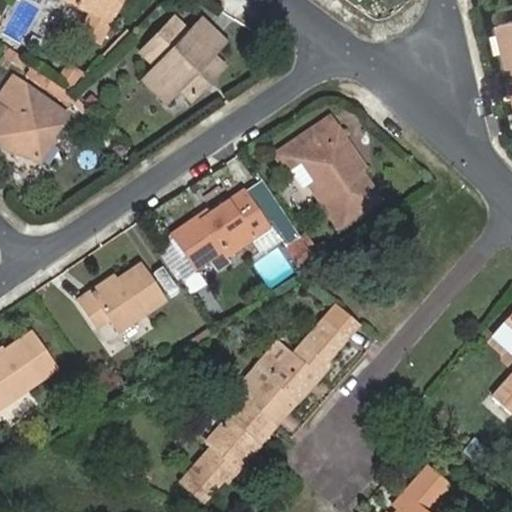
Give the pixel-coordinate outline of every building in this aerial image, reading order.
[(58,0),(90,16),(79,36),(97,45),(107,25),(110,27),(123,0),(58,0)] [(511,90),(511,24),(497,28),(511,90)] [(200,92),(206,87),(220,72),(208,60),(220,48),(198,26),(186,40),(172,25),(137,60),(152,74),(149,77),(170,98),(175,94),(187,106),(200,92)] [(53,76),(70,87),(80,73),(63,61),(53,76)] [(170,98),(149,77),(140,86),(162,107),(170,98)] [(37,158),(47,143),(65,118),(11,80),(0,94),(0,108),(7,114),(0,122),(0,148),(9,155),(17,143),(37,158)] [(211,91),(206,87),(200,92),(206,97),(211,91)] [(296,164),(338,226),(373,202),(330,139),(317,149),(307,135),(273,158),(283,173),(296,164)] [(53,148),(47,143),(37,158),(17,143),(9,155),(41,164),(53,148)] [(196,220),(168,239),(191,274),(218,255),(223,261),(250,242),(264,232),(240,197),(199,225),(196,220)] [(256,251),(271,242),(264,232),(250,242),(256,251)] [(293,236),(280,245),(300,272),(312,264),(293,236)] [(86,295),(72,305),(91,333),(105,323),(113,336),(162,302),(138,266),(89,299),(86,295)] [(511,315),(501,328),(511,337),(511,376),(493,398),(511,413),(511,315)] [(253,369),(234,391),(247,402),(276,427),(326,369),(323,366),(342,343),(321,323),(290,358),(282,352),(262,376),(253,369)] [(0,406),(54,370),(29,335),(0,354),(0,406)] [(274,345),(253,369),(262,376),(282,352),(274,345)] [(221,483),(225,487),(276,427),(247,402),(228,424),(223,420),(202,445),(209,452),(180,486),(201,505),(221,483)] [(427,511),(446,491),(425,472),(391,509),(394,511),(427,511)]
